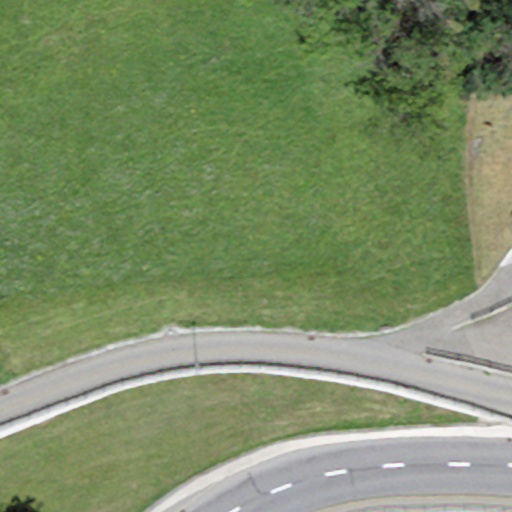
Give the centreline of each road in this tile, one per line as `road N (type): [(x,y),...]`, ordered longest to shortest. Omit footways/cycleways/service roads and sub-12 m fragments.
road 1 (residential): [(511,393),(379,364),(261,353),(174,357),(0,410)]
road 2 (secondary): [(511,465),(364,470),(309,480),(232,511)]
